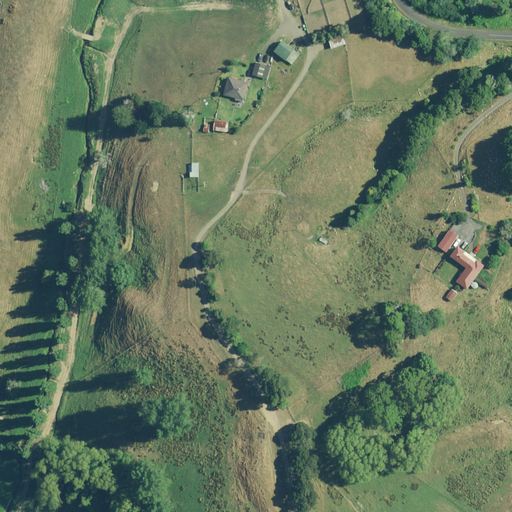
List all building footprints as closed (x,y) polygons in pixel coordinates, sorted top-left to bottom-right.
[(346,44),(343,35),(330,39),(332,48),(346,44)] [(301,53),(284,40),(275,51),(293,64),(301,53)] [(271,66),(257,63),(254,75),(258,76),(257,80),(261,81),(262,77),(268,78),(271,66)] [(250,82),(230,77),(225,95),(237,98),(236,99),(244,102),(250,82)] [(229,122),(217,121),(216,130),(228,132),(229,122)] [(459,236),(451,230),(439,246),(447,252),(459,236)] [(473,283),(486,265),(459,246),(452,256),(468,268),(458,281),(469,289),(473,283)] [(458,293),(453,289),(447,297),(452,301),(458,293)]
